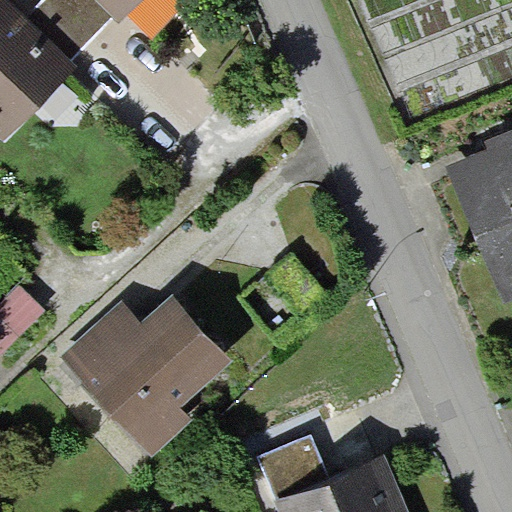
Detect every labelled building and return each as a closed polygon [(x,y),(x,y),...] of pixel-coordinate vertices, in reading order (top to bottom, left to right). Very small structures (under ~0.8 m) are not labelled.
[(1,0),(0,0),(0,127),(65,59),(1,0)] [(117,6),(111,0),(42,0),(37,6),(79,46),(117,6)] [(511,143),(454,168),(506,293),(511,290),(511,143)] [(178,394),(222,359),(175,293),(135,322),(120,302),(62,351),(142,447),(188,414),(178,394)] [(318,456),(268,475),(282,511),(402,511),(381,456),(326,478),(318,456)]
